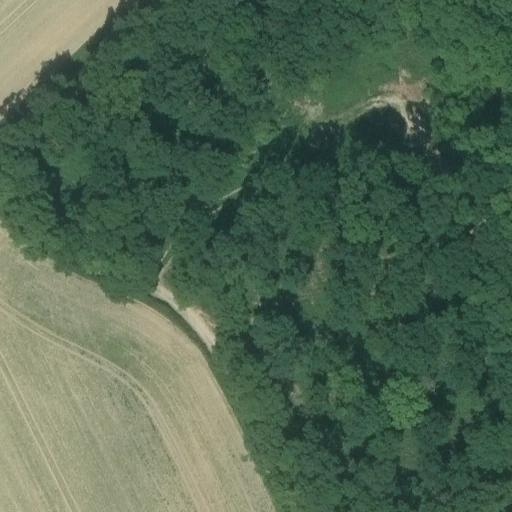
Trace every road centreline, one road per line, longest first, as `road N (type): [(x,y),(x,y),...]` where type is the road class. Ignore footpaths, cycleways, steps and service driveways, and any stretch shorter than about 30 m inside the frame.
road 1 (track): [(45,216),(148,275),(206,333),(290,511)]
road 2 (track): [(200,0),(48,118)]
road 3 (track): [(257,140),(148,275)]
